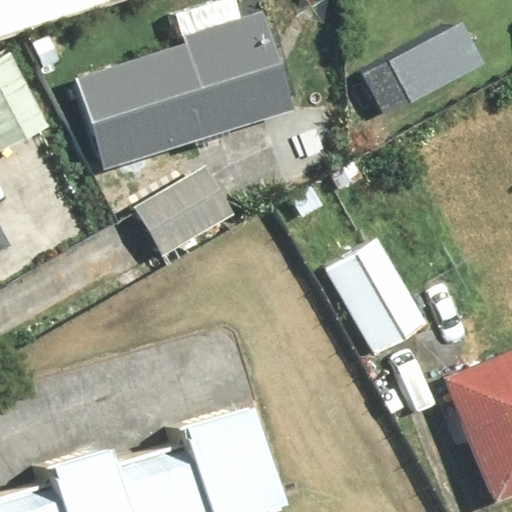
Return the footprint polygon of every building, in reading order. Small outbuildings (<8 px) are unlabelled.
[(179,47),(70,82),(97,173),(295,109),(260,0),(223,0),(170,17),(179,47)] [(471,66),(448,25),(351,79),(373,120),(471,66)] [(8,58),(0,62),(0,148),(44,124),(8,58)] [(229,218),(199,166),(129,207),(159,259),(229,218)] [(375,241),(321,270),(366,355),(421,325),(375,241)] [(511,350),(436,380),(485,503),(511,492),(511,350)] [(0,472),(0,511),(260,511),(233,411),(0,472)]
